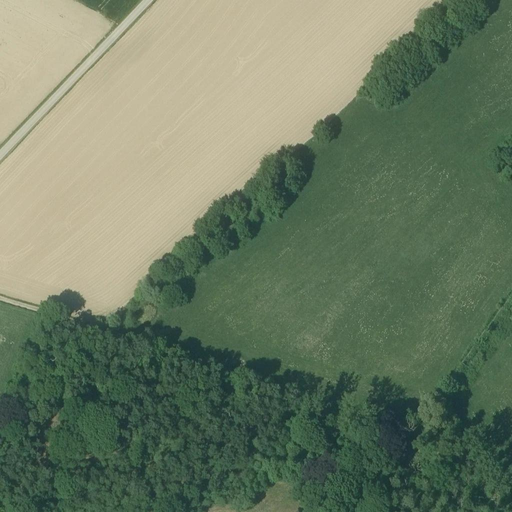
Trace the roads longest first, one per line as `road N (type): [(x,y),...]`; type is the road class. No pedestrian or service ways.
road 1 (track): [(511,293),(410,424),(387,427),(0,297)]
road 2 (unclassified): [(0,157),(150,0)]
